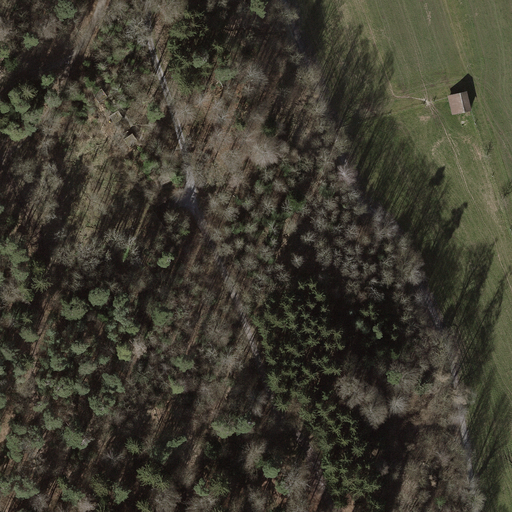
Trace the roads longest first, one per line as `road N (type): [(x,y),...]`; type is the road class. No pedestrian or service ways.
road 1 (track): [(288,0),(364,205),(402,245),(431,298),(463,402),(476,511)]
road 2 (track): [(24,511),(44,483),(34,382),(45,253),(0,161)]
road 3 (track): [(189,197),(280,402),(317,462)]
road 4 (track): [(151,0),(189,197),(158,214)]
road 5 (track): [(280,402),(278,424),(259,456),(264,473),(294,494),(314,485),(317,462)]
road 6 (track): [(0,93),(41,66),(73,65),(102,0)]
